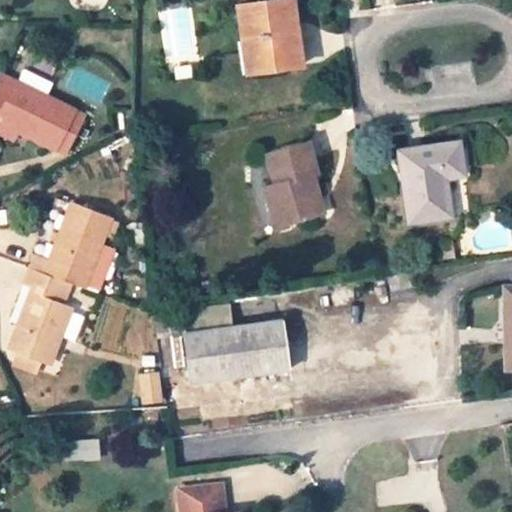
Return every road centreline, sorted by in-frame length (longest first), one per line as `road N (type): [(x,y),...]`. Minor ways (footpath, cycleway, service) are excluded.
road 1 (residential): [(511,408),(182,452)]
road 2 (residential): [(511,33),(484,12),(393,23),(365,50),(369,80),(404,106),(495,94)]
